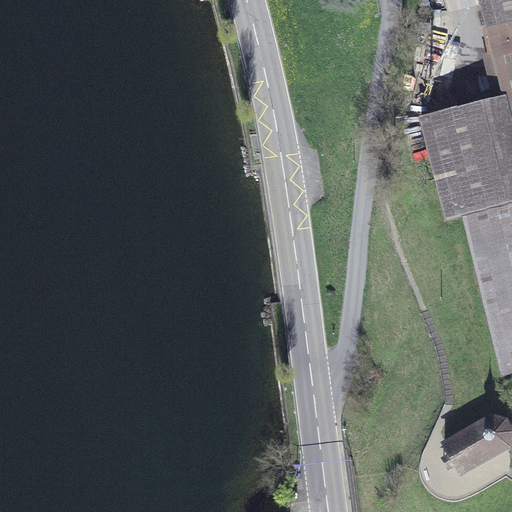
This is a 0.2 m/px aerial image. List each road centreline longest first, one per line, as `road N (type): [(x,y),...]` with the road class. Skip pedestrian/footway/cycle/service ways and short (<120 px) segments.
road 1 (unclassified): [(312,391),(344,357),(394,0)]
road 2 (primary): [(312,391),(281,158),(248,0)]
road 3 (primary): [(328,511),(312,391)]
